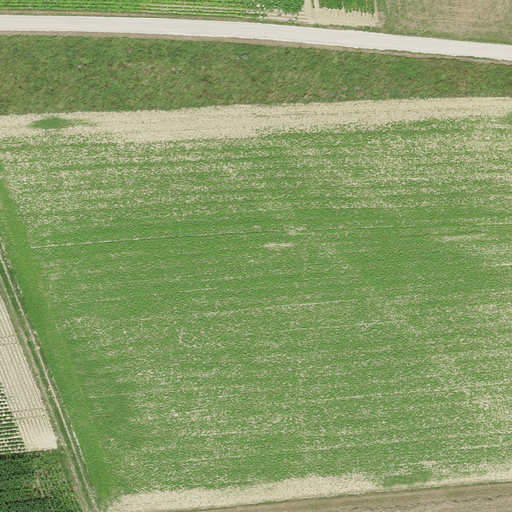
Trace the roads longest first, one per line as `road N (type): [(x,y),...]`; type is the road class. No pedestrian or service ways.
road 1 (track): [(0,25),(214,27),(511,53)]
road 2 (track): [(88,511),(0,275)]
